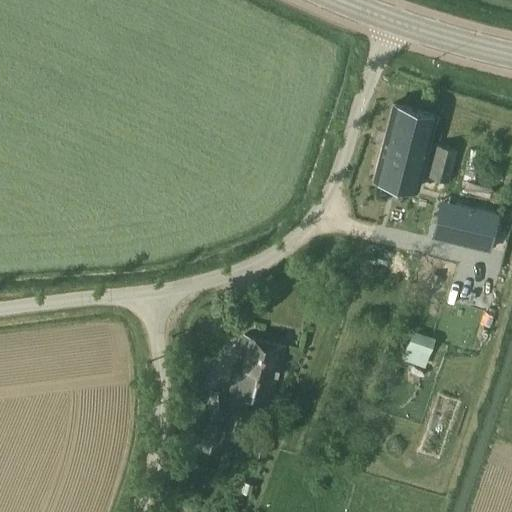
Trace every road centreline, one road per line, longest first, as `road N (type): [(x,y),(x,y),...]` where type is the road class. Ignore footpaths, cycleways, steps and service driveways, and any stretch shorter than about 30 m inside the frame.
road 1 (unclassified): [(149,291),(222,277),(302,234),(331,189),(393,21)]
road 2 (unclassified): [(142,511),(163,441),(149,291)]
road 3 (unclassified): [(0,310),(149,291)]
road 4 (tertiary): [(393,21),(511,55)]
